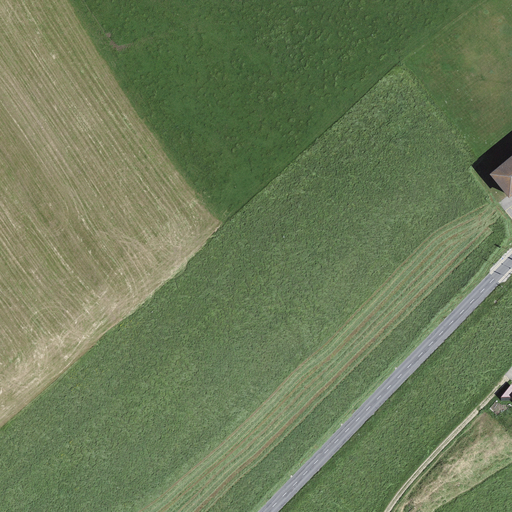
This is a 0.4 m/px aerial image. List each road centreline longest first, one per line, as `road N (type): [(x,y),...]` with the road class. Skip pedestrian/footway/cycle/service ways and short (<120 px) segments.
road 1 (secondary): [(268,511),(511,261)]
road 2 (track): [(499,390),(388,511)]
